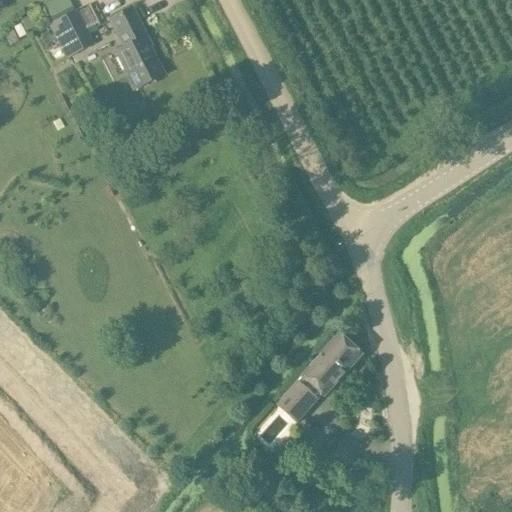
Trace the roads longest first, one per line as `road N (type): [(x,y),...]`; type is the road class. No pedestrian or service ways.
road 1 (unclassified): [(395,511),(396,384),(385,322),(353,240)]
road 2 (track): [(367,266),(187,471)]
road 3 (unclassified): [(353,240),(228,0)]
road 4 (unclassified): [(353,240),(511,136)]
